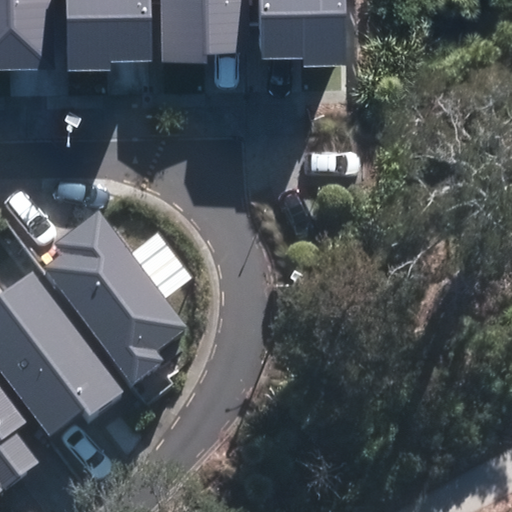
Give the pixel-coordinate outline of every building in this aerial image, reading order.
[(0,0),(0,69),(53,68),(51,0),(0,0)] [(65,0),(67,71),(110,70),(110,63),(152,62),(151,0),(65,0)] [(160,0),(160,63),(206,63),(206,54),(247,53),(247,0),(160,0)] [(259,0),(261,59),(303,58),(304,67),(348,66),(346,0),(259,0)] [(98,211),(0,285),(0,496),(200,343),(98,211)]
